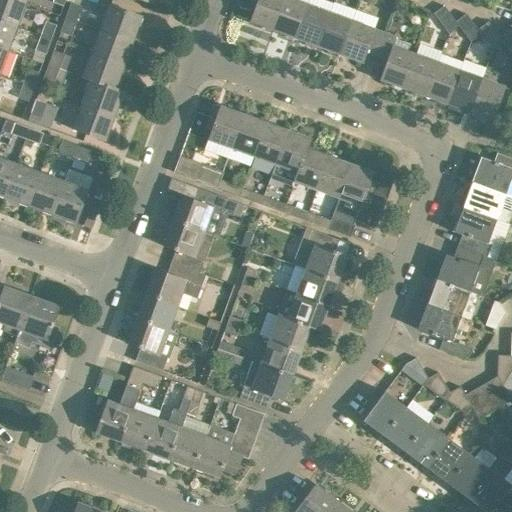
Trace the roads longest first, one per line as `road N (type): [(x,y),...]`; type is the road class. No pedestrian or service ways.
road 1 (residential): [(197,58),(424,144),(430,167),(371,332),(315,418)]
road 2 (residential): [(109,278),(197,58)]
road 3 (residential): [(49,459),(109,278)]
road 4 (residential): [(315,418),(447,511)]
road 5 (residential): [(191,511),(49,459)]
